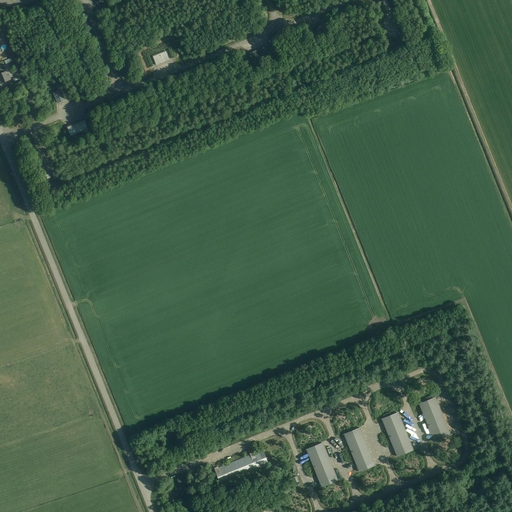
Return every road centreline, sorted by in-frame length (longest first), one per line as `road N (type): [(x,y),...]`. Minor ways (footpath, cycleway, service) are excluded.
road 1 (unclassified): [(153,511),(0,135)]
road 2 (track): [(511,211),(427,0)]
road 3 (unknown): [(117,90),(278,26)]
road 4 (unknown): [(47,165),(29,126),(117,90)]
